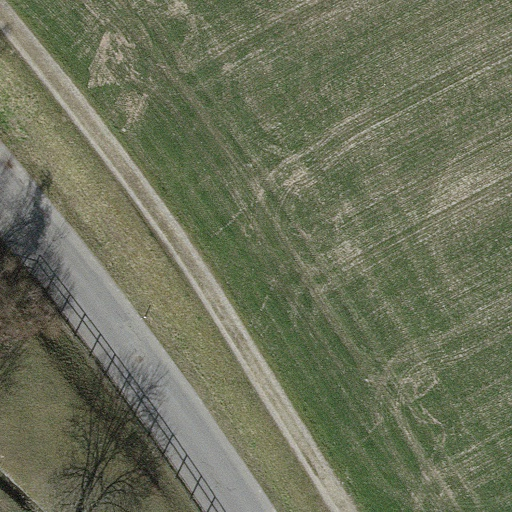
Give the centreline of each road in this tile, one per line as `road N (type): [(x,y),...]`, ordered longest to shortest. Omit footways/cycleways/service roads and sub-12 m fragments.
road 1 (track): [(0,11),(162,215),(346,511)]
road 2 (unclassified): [(236,511),(147,376),(0,184)]
